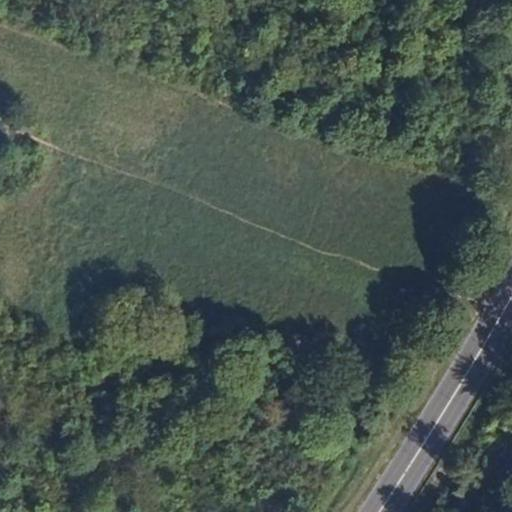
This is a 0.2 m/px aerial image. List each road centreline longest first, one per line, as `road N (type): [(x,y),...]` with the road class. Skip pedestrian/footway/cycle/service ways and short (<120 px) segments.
road 1 (track): [(0,105),(31,141),(142,202),(502,313)]
road 2 (secondary): [(511,296),(379,511)]
